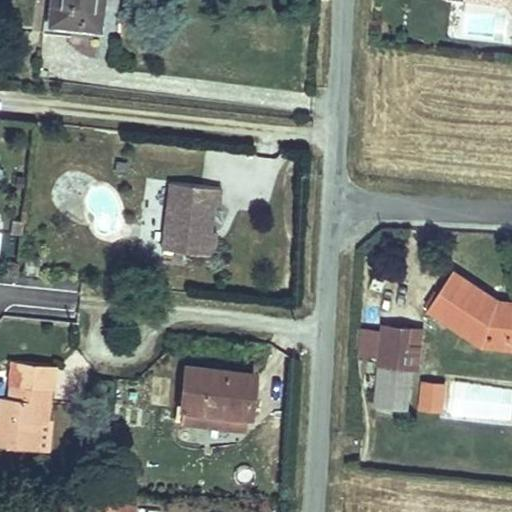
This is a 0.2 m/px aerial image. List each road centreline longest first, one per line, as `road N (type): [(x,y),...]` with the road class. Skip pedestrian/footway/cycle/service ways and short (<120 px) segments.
road 1 (unknown): [(341,147),(237,126),(0,102)]
road 2 (residential): [(108,304),(326,326)]
road 3 (residential): [(349,0),(339,189)]
road 4 (residential): [(326,326),(314,511)]
road 5 (residential): [(511,206),(339,189)]
road 6 (residential): [(339,189),(326,326)]
